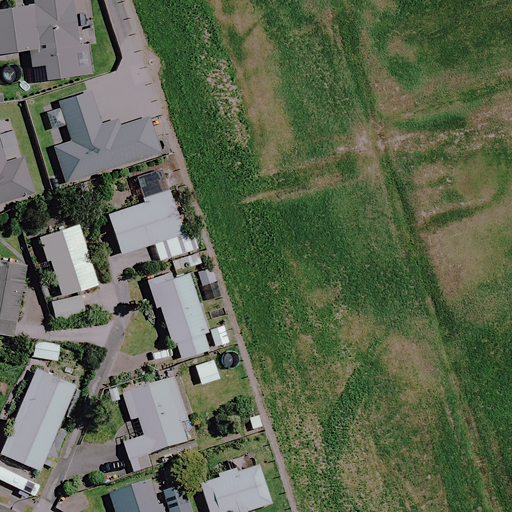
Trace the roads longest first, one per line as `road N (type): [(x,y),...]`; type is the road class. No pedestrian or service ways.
road 1 (unknown): [(467,511),(309,0)]
road 2 (unknown): [(354,146),(511,96)]
